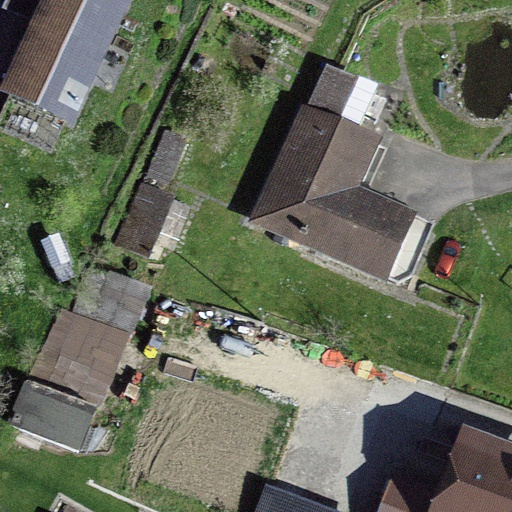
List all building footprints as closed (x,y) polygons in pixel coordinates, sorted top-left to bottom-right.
[(53,0),(9,95),(66,121),(122,1),(118,0),(53,0)] [(325,71),(258,218),(397,282),(410,277),(427,238),(347,201),(372,146),(354,137),(374,95),(372,91),(325,71)] [(117,243),(150,256),(172,202),(141,187),(117,243)] [(27,382),(9,425),(77,453),(146,289),(93,272),(73,317),(63,313),(27,382)] [(511,511),(511,466),(471,450),(450,503),(394,481),(381,511),(511,511)]
